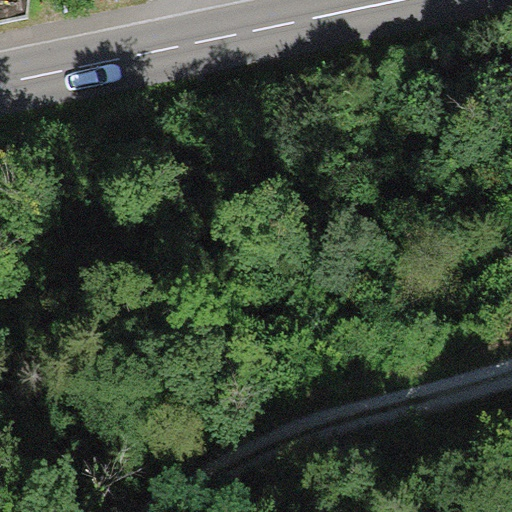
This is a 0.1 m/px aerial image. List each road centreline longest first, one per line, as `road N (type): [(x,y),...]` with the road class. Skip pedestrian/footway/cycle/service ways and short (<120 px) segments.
road 1 (secondary): [(0,86),(403,0)]
road 2 (track): [(165,511),(434,387),(511,366)]
